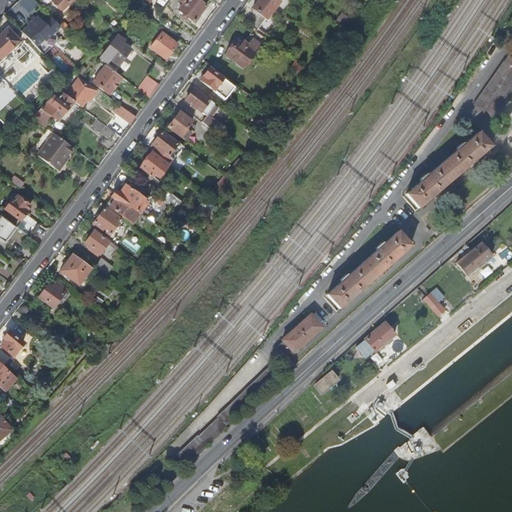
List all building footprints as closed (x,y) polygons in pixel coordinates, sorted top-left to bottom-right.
[(30,12),(38,5),(33,0),(21,0),(20,1),(30,12)] [(51,0),(51,1),(59,10),(69,0),(51,0)] [(179,10),(194,22),(206,7),(196,0),(180,0),(184,3),(179,10)] [(267,19),(280,2),(277,0),(258,0),(252,8),(267,19)] [(21,32),(40,53),(47,46),(44,42),(59,27),(51,18),(44,24),(40,20),(37,22),(33,18),(26,24),(28,26),(21,32)] [(0,61),(21,42),(9,29),(0,38),(0,61)] [(165,54),(177,39),(163,29),(152,44),(165,54)] [(120,64),(131,49),(123,43),(124,41),(118,36),(102,57),(108,62),(111,58),(120,64)] [(253,38),(248,44),(246,47),(253,52),(260,43),(253,38)] [(246,47),(248,44),(244,41),(242,43),(238,40),(226,56),(242,69),(254,53),(253,52),(246,47)] [(483,112),(511,69),(511,66),(503,61),(473,105),(483,112)] [(307,70),(298,64),(294,71),(302,77),(307,70)] [(120,78),(104,66),(92,82),(108,94),(120,78)] [(200,81),(224,100),(233,88),(209,69),(200,81)] [(511,71),(483,113),(494,120),(511,93),(511,71)] [(149,92),(154,85),(141,77),(136,83),(149,92)] [(69,100),(80,108),(85,103),(87,104),(95,93),(78,81),(70,92),(62,85),(57,90),(58,91),(67,98),(69,100)] [(195,109),(200,113),(209,102),(193,90),(184,101),(190,105),(189,106),(194,110),(195,109)] [(67,98),(58,91),(40,110),(49,117),(67,98)] [(69,100),(67,98),(49,117),(52,118),(69,100)] [(130,124),(135,117),(118,105),(113,112),(130,124)] [(179,137),(190,122),(177,113),(166,128),(179,137)] [(29,120),(41,128),(45,123),(34,115),(29,120)] [(114,133),(98,121),(92,129),(109,141),(114,133)] [(421,181),(406,194),(418,209),(491,146),(478,131),(464,144),(462,143),(455,148),(457,150),(427,175),(426,174),(419,180),(421,181)] [(72,148),(52,134),(36,156),(53,169),(64,153),(66,155),(72,148)] [(154,147),(171,160),(179,148),(163,136),(154,147)] [(68,156),(66,155),(64,153),(53,169),(57,172),(64,163),(68,156)] [(157,176),(165,167),(149,155),(138,169),(151,178),(154,174),(157,176)] [(223,177),(227,180),(243,164),(238,160),(223,177)] [(227,180),(223,177),(210,192),(214,195),(227,180)] [(20,188),(23,183),(18,179),(15,184),(20,188)] [(143,188),(131,179),(125,187),(119,194),(115,191),(112,195),(138,215),(147,203),(138,195),(143,188)] [(121,183),(115,191),(119,194),(125,187),(121,183)] [(161,200),(174,210),(181,200),(169,191),(161,200)] [(138,215),(112,195),(110,198),(114,201),(108,209),(130,225),(138,215)] [(201,210),(211,198),(206,195),(192,212),(196,215),(201,210)] [(15,227),(28,237),(38,223),(25,214),(26,212),(24,211),(28,205),(15,196),(11,201),(9,200),(3,209),(19,221),(15,227)] [(104,205),(108,209),(114,201),(110,198),(104,205)] [(108,237),(119,221),(104,210),(92,225),(108,237)] [(0,242),(2,244),(13,229),(0,219),(0,242)] [(341,282),(326,295),(339,309),(411,246),(398,231),(383,244),(382,243),(375,249),(377,250),(347,276),(346,274),(339,280),(341,282)] [(92,233),(81,247),(90,254),(92,251),(97,256),(106,243),(92,233)] [(117,248),(108,241),(106,243),(115,250),(117,248)] [(481,243),(456,263),(466,276),(492,255),(481,243)] [(90,268),(72,254),(59,271),(78,285),(90,268)] [(94,267),(106,276),(112,267),(101,258),(94,267)] [(51,308),(64,292),(53,283),(50,287),(47,285),(37,297),(51,308)] [(436,289),(427,297),(441,314),(444,311),(438,303),(443,298),(436,289)] [(441,314),(427,297),(423,299),(437,317),(441,314)] [(292,352),(293,353),(322,327),(318,323),(322,320),(315,313),(312,316),(310,315),(281,340),(283,342),(277,347),(287,357),(292,352)] [(365,359),(374,352),(394,335),(384,323),(364,340),(356,347),(365,359)] [(0,345),(0,347),(11,356),(22,344),(7,332),(1,340),(3,341),(0,345)] [(281,372),(272,363),(215,417),(216,418),(224,426),(281,372)] [(16,380),(8,372),(7,374),(0,366),(0,388),(4,392),(16,380)] [(314,386),(322,395),(339,381),(331,372),(314,386)] [(0,440),(12,430),(0,416),(0,440)] [(224,426),(216,418),(197,437),(205,445),(206,445),(225,427),(224,426)] [(181,468),(205,445),(197,437),(196,436),(172,459),(181,468)]
